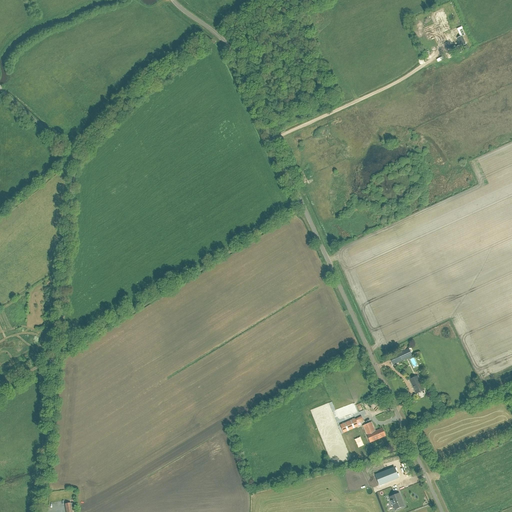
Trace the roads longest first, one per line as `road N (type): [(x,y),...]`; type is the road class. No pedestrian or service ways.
road 1 (unclassified): [(442,511),(231,51),(173,0)]
road 2 (unclassified): [(56,355),(70,158),(0,90)]
road 3 (track): [(301,202),(56,355)]
road 4 (unclassified): [(41,511),(56,355)]
